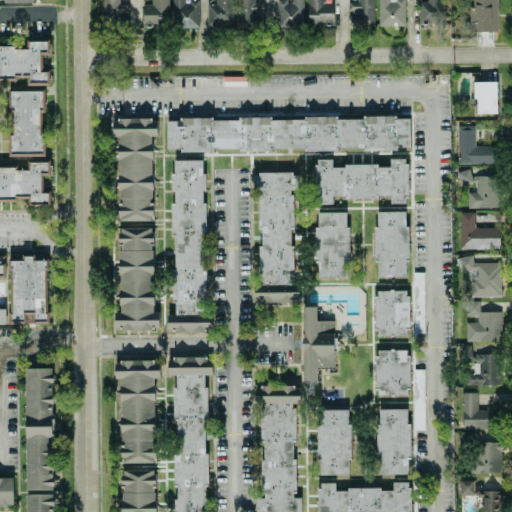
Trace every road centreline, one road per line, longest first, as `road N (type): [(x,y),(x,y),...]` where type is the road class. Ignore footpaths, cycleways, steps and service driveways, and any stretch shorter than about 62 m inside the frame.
road 1 (residential): [(81,0),(88,511)]
road 2 (residential): [(511,55),(81,57)]
